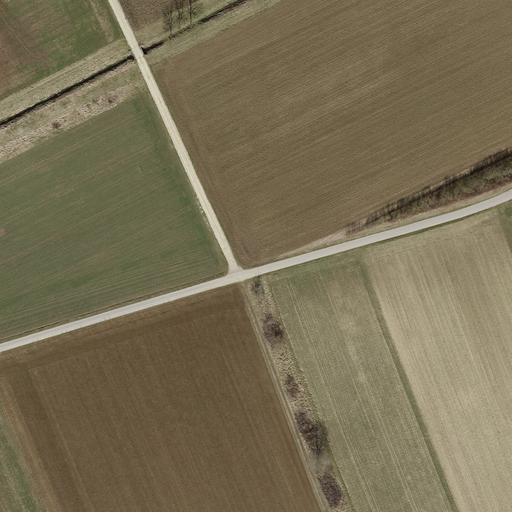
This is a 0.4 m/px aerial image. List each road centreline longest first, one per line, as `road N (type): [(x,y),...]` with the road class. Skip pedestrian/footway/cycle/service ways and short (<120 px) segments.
road 1 (track): [(113,0),(238,276)]
road 2 (track): [(327,511),(238,276)]
